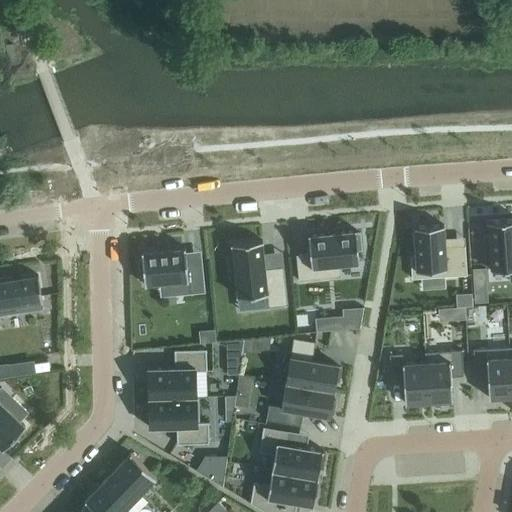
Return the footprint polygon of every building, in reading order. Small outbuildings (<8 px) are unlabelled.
[(490,254),(491,267),(490,267),(490,269),(509,267),(510,281),(511,281),(511,219),(487,221),(487,222),(488,222),(489,236),(484,236),(485,254),(490,254)] [(465,245),(445,246),(443,224),(414,226),(415,255),(410,255),(412,278),(467,275),(465,245)] [(337,232),(326,233),(309,235),(309,234),(308,234),(310,253),(296,254),(298,280),(340,276),(339,264),(358,262),(358,264),(359,263),(358,250),(362,250),(360,233),(356,233),(356,229),(354,229),(354,230),(337,232)] [(237,295),(237,296),(266,293),(267,307),(287,304),(283,265),(265,267),(262,241),(262,240),(231,243),(231,244),(232,244),(234,261),(228,262),(230,278),(235,278),(237,295)] [(144,284),(146,284),(146,283),(187,279),(188,293),(205,292),(202,261),(186,262),(185,246),(183,246),(183,248),(143,252),(143,251),(141,251),(142,259),(138,259),(140,276),(144,276),(144,284)] [(0,315),(27,311),(26,303),(42,301),(38,275),(28,276),(4,279),(0,280),(0,315)] [(200,343),(215,341),(214,329),(198,331),(200,343)] [(286,382),(333,390),(334,381),(339,381),(341,367),(337,367),(337,364),(312,360),(315,341),(293,338),(286,382)] [(0,369),(48,362),(46,347),(0,354),(0,369)] [(489,398),(511,396),(511,393),(509,347),(473,349),(475,375),(487,374),(489,398)] [(148,368),(148,398),(196,396),(195,371),(207,370),(206,349),(174,350),(174,367),(148,368)] [(426,361),(428,401),(452,400),(451,376),(463,376),(461,349),(425,352),(426,361)] [(405,403),(428,401),(426,361),(403,363),(402,353),(389,354),(391,380),(403,379),(405,403)] [(331,399),(333,390),(286,382),(281,406),(268,404),(266,419),(301,425),(303,411),(329,416),(329,413),(333,414),(336,400),(331,399)] [(196,396),(148,398),(149,427),(176,426),(177,444),(209,443),(208,421),(197,422),(196,396)] [(0,446),(2,449),(3,449),(25,426),(19,420),(28,412),(13,397),(4,406),(0,401),(0,446)] [(271,469),(318,477),(323,449),(286,443),(288,431),(263,426),(259,451),(274,454),(271,469)] [(130,452),(115,468),(141,493),(156,477),(130,452)] [(205,456),(196,470),(223,486),(227,458),(205,456)] [(100,483),(126,508),(141,493),(115,468),(100,483)] [(313,506),(318,477),(271,469),(269,485),(253,483),(250,502),(249,502),(266,511),(295,511),(297,503),(313,506)] [(122,511),(126,508),(100,483),(85,498),(99,511),(122,511)] [(99,511),(85,498),(84,500),(87,502),(77,511),(99,511)] [(218,501),(212,507),(216,511),(224,511),(226,510),(218,501)]
